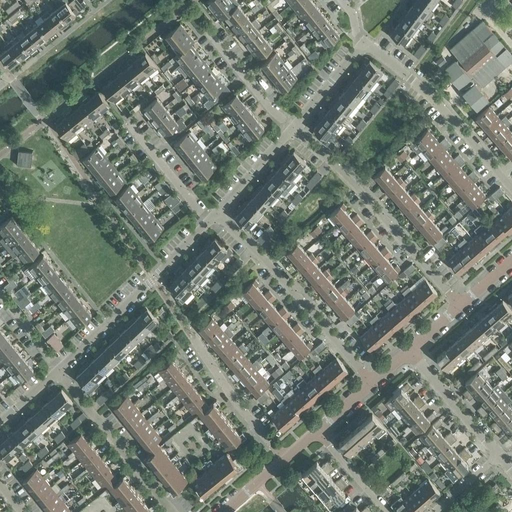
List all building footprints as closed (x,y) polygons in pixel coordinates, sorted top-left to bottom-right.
[(17,0),(11,5),(14,9),(20,4),(17,0)] [(63,4),(56,9),(68,23),(74,18),(72,16),(84,7),(85,6),(86,3),(83,1),(73,10),(64,0),(61,0),(60,1),(63,4)] [(209,0),(206,3),(213,11),(226,0),(209,0)] [(220,20),(224,17),(235,8),(234,7),(238,4),(239,3),(236,0),(226,0),(213,11),(220,20)] [(311,0),(296,0),(291,4),(298,13),(312,1),(311,0)] [(411,8),(424,18),(430,9),(418,0),(413,0),(411,2),(413,4),(411,8)] [(418,0),(430,9),(437,0),(436,0),(418,0)] [(312,1),(298,13),(304,21),(319,9),(312,1)] [(230,25),(245,13),(238,4),(234,7),(235,8),(224,17),(230,25)] [(14,9),(11,5),(6,10),(9,13),(14,9)] [(424,18),(411,8),(408,11),(406,10),(402,15),(417,26),(424,18)] [(14,13),(17,17),(22,13),(19,9),(14,13)] [(47,11),(44,13),(57,29),(60,26),(61,28),(68,23),(56,9),(50,14),(47,11)] [(319,9),(304,21),(311,29),(326,18),(319,9)] [(11,22),(17,17),(14,13),(8,18),(11,22)] [(44,19),(38,24),(49,38),(55,33),(54,31),(57,29),(44,13),(41,16),(44,19)] [(230,25),(237,33),(252,22),(245,13),(230,25)] [(417,26),(402,15),(398,20),(400,21),(397,25),(411,35),(417,26)] [(326,18),(311,29),(318,38),(333,26),(326,18)] [(237,33),(244,42),(259,30),(257,28),(261,25),(256,19),(252,22),(237,33)] [(459,58),(456,61),(456,60),(444,70),(477,108),(488,98),(480,88),(511,60),(511,54),(483,21),(451,49),(459,58)] [(173,44),(188,32),(181,23),(166,35),(173,44)] [(273,32),(277,29),(280,26),(277,23),(270,29),(273,32)] [(29,26),(26,28),(38,44),(41,41),(43,43),(49,38),(38,24),(31,29),(29,26)] [(411,35),(397,25),(395,28),(393,27),(388,32),(404,44),(411,35)] [(333,26),(318,38),(325,47),(340,35),(333,26)] [(26,28),(16,36),(30,53),(37,48),(35,46),(38,44),(26,28)] [(244,42),(251,50),(265,38),(259,30),(244,42)] [(191,44),(195,41),(188,32),(173,44),(179,52),(180,52),(191,44)] [(16,36),(7,44),(20,59),(23,56),(24,58),(30,53),(16,36)] [(265,38),(251,50),(258,59),(273,47),(265,38)] [(419,58),(427,47),(422,43),(414,54),(419,58)] [(7,49),(0,55),(11,68),(18,63),(16,61),(20,59),(7,44),(4,46),(7,49)] [(183,64),(197,52),(191,44),(180,52),(179,52),(176,55),(183,64)] [(311,53),(308,56),(312,61),(319,55),(315,50),(311,53)] [(183,64),(178,68),(185,76),(190,72),(204,60),(197,52),(183,64)] [(269,73),(283,61),(276,52),(262,64),(269,73)] [(146,53),(137,60),(149,75),(158,68),(146,53)] [(446,60),(442,56),(436,61),(440,65),(446,60)] [(128,67),(140,82),(149,75),(137,60),(128,67)] [(161,67),(163,70),(172,64),(169,60),(161,67)] [(196,81),(211,69),(204,60),(190,72),(196,81)] [(361,67),(375,80),(383,71),(370,60),(367,64),(365,63),(361,67)] [(276,81),(290,69),(283,61),(269,73),(276,81)] [(120,74),(132,89),(140,82),(128,67),(120,74)] [(356,77),(369,88),(375,80),(361,67),(357,72),(359,74),(356,77)] [(203,89),(218,77),(211,69),(196,81),(203,89)] [(276,85),(275,85),(280,92),(283,90),(284,89),(296,79),(297,78),(290,69),(276,81),(277,83),(276,85)] [(120,74),(112,81),(124,95),(132,89),(120,74)] [(208,109),(220,99),(216,94),(225,86),(218,77),(203,89),(210,98),(204,103),(208,109)] [(351,79),(347,84),(362,96),(365,99),(372,91),(369,88),(356,77),(353,81),(351,79)] [(387,89),(391,93),(400,82),(395,79),(387,89)] [(103,88),(115,103),(124,95),(112,81),(103,88)] [(362,96),(347,84),(343,89),(345,91),(342,94),(355,105),(362,96)] [(99,91),(90,98),(102,113),(111,106),(99,91)] [(229,114),(244,102),(236,94),(222,105),(229,114)] [(355,105),(342,94),(339,98),(337,96),(333,101),(348,113),(355,105)] [(102,113),(90,98),(82,105),(94,120),(102,113)] [(150,118),(165,106),(158,98),(143,110),(150,118)] [(348,113),(333,101),(329,106),(331,108),(328,111),(341,121),(348,113)] [(236,123),(250,111),(244,102),(229,114),(236,123)] [(94,120),(82,105),(73,112),(85,126),(94,120)] [(157,127),(171,115),(165,106),(150,118),(148,120),(152,125),(154,125),(155,125),(157,127)] [(489,106),(476,117),(484,126),(497,115),(489,106)] [(250,111),(236,123),(242,131),(257,119),(250,111)] [(323,113),(319,118),(337,132),(344,124),(341,121),(328,111),(325,115),(323,113)] [(73,112),(65,118),(77,133),(85,126),(73,112)] [(171,115),(157,127),(164,135),(169,131),(173,137),(187,126),(180,118),(176,121),(171,115)] [(497,115),(484,126),(491,134),(508,119),(505,116),(501,120),(497,115)] [(511,115),(508,119),(491,134),(498,142),(511,131),(507,126),(511,121),(511,115)] [(206,132),(211,128),(202,117),(197,121),(206,132)] [(428,122),(424,117),(418,122),(422,127),(428,122)] [(77,133),(65,118),(56,125),(68,140),(77,133)] [(317,124),(314,128),(322,135),(319,139),(327,145),(337,132),(319,118),(315,123),(317,124)] [(257,119),(242,131),(250,140),(264,128),(257,119)] [(192,126),(195,130),(200,125),(197,121),(192,126)] [(414,140),(410,144),(418,153),(423,149),(436,138),(431,132),(428,129),(424,132),(415,140),(414,140)] [(182,152),(197,140),(189,131),(175,143),(182,152)] [(505,150),(511,144),(511,132),(511,131),(498,142),(505,150)] [(220,135),(227,143),(231,140),(224,132),(220,135)] [(448,141),(445,137),(439,142),(436,138),(423,149),(430,157),(448,141)] [(197,140),(182,152),(189,160),(203,149),(197,140)] [(448,141),(430,157),(437,165),(450,154),(446,149),(452,145),(448,141)] [(84,142),(72,151),(77,159),(89,149),(87,145),(84,142)] [(234,145),(231,147),(236,154),(240,152),(234,145)] [(98,146),(83,158),(90,166),(105,155),(98,146)] [(34,151),(33,151),(31,152),(20,151),(17,148),(16,148),(20,152),(18,163),(16,165),(17,165),(19,164),(30,165),(33,168),(30,164),(32,153),(34,151)] [(203,149),(189,160),(195,169),(210,157),(203,149)] [(284,158),(299,171),(306,163),(294,152),(290,155),(288,154),(284,158)] [(450,154),(437,165),(444,173),(462,157),(459,153),(454,158),(450,154)] [(105,155),(90,166),(97,175),(112,163),(105,155)] [(210,157),(195,169),(203,178),(217,166),(210,157)] [(462,157),(444,173),(451,182),(464,170),(460,166),(466,161),(462,157)] [(291,179),(299,171),(284,158),(280,163),(282,165),(279,168),(291,179)] [(420,165),(414,159),(410,162),(416,169),(420,165)] [(112,163),(97,175),(99,177),(98,178),(97,180),(102,185),(104,183),(119,171),(112,163)] [(157,177),(160,175),(157,171),(153,166),(147,171),(145,168),(143,170),(149,177),(153,173),(157,177)] [(382,184),(393,175),(385,166),(372,178),(373,178),(375,181),(377,178),(382,184)] [(274,170),(270,174),(284,187),(287,190),(294,182),(291,179),(279,168),(276,171),(274,170)] [(464,170),(451,182),(458,190),(477,173),(473,170),(468,175),(464,170)] [(119,171),(104,183),(111,192),(126,180),(119,171)] [(318,171),(309,181),(310,181),(314,185),(322,175),(318,171)] [(477,173),(458,190),(465,198),(478,186),(474,182),(480,177),(477,173)] [(277,195),(284,187),(270,174),(266,179),(268,181),(264,184),(277,195)] [(167,183),(163,179),(160,175),(157,177),(160,181),(154,186),(157,191),(167,183)] [(387,194),(403,180),(400,176),(397,179),(393,175),(382,184),(387,190),(385,192),(387,194)] [(397,200),(407,191),(403,187),(406,184),(403,180),(387,194),(389,197),(392,195),(397,200)] [(170,194),(174,191),(170,187),(170,188),(167,183),(157,191),(161,195),(167,190),(170,194)] [(255,191),(270,203),(277,195),(264,184),(261,188),(259,186),(255,191)] [(122,206),(137,194),(130,185),(115,197),(122,206)] [(478,186),(465,198),(473,206),(486,195),(478,186)] [(500,187),(492,194),(496,199),(504,191),(500,187)] [(170,194),(164,200),(167,204),(177,195),(174,191),(170,194)] [(262,212),(270,203),(255,191),(251,195),(253,197),(250,200),(262,212)] [(401,211),(417,196),(414,193),(411,196),(407,191),(397,200),(401,206),(399,208),(401,211)] [(129,214),(143,202),(137,194),(122,206),(129,214)] [(181,200),(177,195),(167,204),(171,208),(181,200)] [(411,217),(421,208),(417,203),(421,200),(417,196),(401,211),(403,213),(406,211),(411,217)] [(143,202),(129,214),(136,222),(150,210),(156,206),(149,198),(143,202)] [(171,208),(174,213),(181,207),(184,205),(181,200),(171,208)] [(241,207),(255,220),(262,212),(250,200),(247,204),(245,202),(241,207)] [(338,223),(348,214),(344,209),(347,207),(343,203),(330,214),(338,223)] [(493,205),(490,208),(494,213),(497,217),(498,217),(499,218),(498,218),(509,230),(508,231),(509,232),(511,229),(511,217),(507,211),(502,215),(498,211),(495,207),(493,205)] [(248,228),(255,220),(241,207),(237,211),(239,213),(235,217),(248,228)] [(415,227),(432,213),(428,209),(425,212),(421,208),(411,217),(416,222),(413,224),(415,227)] [(142,231),(157,219),(150,210),(136,222),(142,231)] [(476,216),(472,211),(467,215),(471,220),(476,216)] [(425,233),(435,224),(432,219),(435,216),(432,213),(415,227),(418,229),(420,227),(425,233)] [(508,231),(509,230),(498,218),(499,218),(498,217),(497,217),(494,213),(490,216),(494,220),(489,224),(501,237),(508,231)] [(360,217),(357,214),(352,218),(348,214),(338,223),(345,231),(360,217)] [(0,231),(4,236),(19,224),(12,216),(0,225),(0,231)] [(360,217),(345,231),(352,239),(362,230),(358,226),(364,221),(360,217)] [(149,239),(164,228),(157,219),(142,231),(144,233),(143,234),(143,236),(147,241),(149,239)] [(19,224),(4,236),(0,239),(7,248),(26,233),(19,224)] [(430,244),(443,232),(435,224),(425,233),(430,238),(427,241),(429,243),(430,244)] [(492,244),(501,237),(489,224),(484,228),(481,224),(477,227),(492,244)] [(322,230),(318,225),(314,229),(318,234),(322,230)] [(460,233),(455,227),(452,230),(456,236),(460,233)] [(484,251),(492,244),(477,227),(474,230),(478,234),(473,238),(484,251)] [(257,239),(261,243),(270,233),(266,229),(257,239)] [(362,230),(352,239),(359,247),(375,234),(371,230),(366,235),(362,230)] [(26,233),(7,248),(14,256),(18,253),(32,241),(26,233)] [(375,234),(359,247),(366,255),(376,246),(373,242),(378,237),(375,234)] [(443,236),(434,244),(438,249),(447,241),(443,236)] [(219,257),(222,260),(232,250),(228,246),(226,248),(215,238),(212,241),(210,240),(205,244),(219,257)] [(476,258),(484,251),(473,238),(468,243),(464,238),(461,241),(476,258)] [(32,241),(18,253),(25,262),(40,250),(32,241)] [(468,266),(476,258),(461,241),(458,244),(461,248),(457,253),(468,266)] [(295,260),(305,251),(298,243),(285,254),(285,255),(287,257),(290,255),(295,260)] [(200,254),(212,265),(219,257),(205,244),(201,249),(203,250),(200,254)] [(376,246),(366,255),(373,264),(389,250),(386,246),(380,251),(376,246)] [(389,250),(373,264),(380,272),(391,263),(387,258),(392,254),(389,250)] [(299,271),(315,257),(312,253),(309,256),(305,251),(295,260),(299,266),(297,268),(299,271)] [(459,273),(468,266),(457,253),(448,260),(459,273)] [(191,260),(204,273),(212,265),(200,254),(197,257),(195,255),(191,260)] [(43,255),(25,270),(32,279),(36,275),(50,264),(43,255)] [(315,257),(299,271),(301,273),(304,271),(309,277),(319,268),(315,263),(321,258),(317,255),(315,257)] [(229,268),(229,269),(233,272),(243,262),(239,258),(229,268)] [(188,266),(185,269),(197,281),(200,284),(207,276),(204,273),(191,260),(186,264),(188,266)] [(391,263),(380,272),(388,280),(401,269),(397,265),(395,267),(391,263)] [(404,271),(407,274),(408,275),(416,268),(412,263),(404,271)] [(57,272),(50,264),(36,275),(43,284),(57,272)] [(355,274),(360,269),(356,264),(350,269),(355,274)] [(319,268),(309,277),(314,282),(311,284),(313,287),(332,271),(328,267),(323,272),(319,268)] [(176,275),(189,289),(197,281),(185,269),(182,273),(180,271),(176,275)] [(332,271),(313,287),(316,290),(318,287),(323,293),(333,284),(329,279),(333,277),(335,275),(332,271)] [(64,280),(57,272),(43,284),(49,292),(64,280)] [(173,282),(170,285),(180,296),(178,298),(182,302),(183,301),(192,292),(189,289),(176,275),(171,280),(173,282)] [(422,275),(414,282),(418,287),(429,300),(437,292),(422,275)] [(11,277),(8,280),(10,282),(4,286),(11,295),(15,293),(12,289),(17,284),(11,277)] [(71,289),(64,280),(49,292),(56,301),(71,289)] [(250,299),(260,290),(256,286),(259,284),(255,280),(243,291),(250,299)] [(328,303),(344,289),(340,285),(337,288),(333,284),(323,293),(328,299),(325,301),(328,303)] [(406,284),(404,287),(406,289),(421,307),(429,300),(418,287),(412,291),(406,284)] [(404,287),(400,290),(402,292),(406,297),(401,301),(413,314),(421,307),(406,289),(404,287)] [(11,295),(15,299),(24,292),(21,288),(15,293),(11,295)] [(71,289),(56,301),(63,309),(78,297),(71,289)] [(344,289),(328,303),(330,306),(332,304),(337,309),(348,300),(344,296),(347,293),(344,289)] [(273,294),(269,290),(264,295),(260,290),(250,299),(257,307),(273,294)] [(18,304),(27,296),(24,292),(15,299),(18,304)] [(273,294),(257,307),(264,316),(274,307),(271,302),(276,298),(273,294)] [(31,301),(27,296),(18,304),(22,308),(25,305),(31,301)] [(85,306),(78,297),(63,309),(70,317),(85,306)] [(388,297),(385,299),(387,300),(389,303),(404,321),(413,314),(401,301),(397,305),(393,301),(392,301),(389,298),(388,297)] [(342,320),(343,319),(355,309),(348,300),(337,309),(342,315),(340,317),(342,319),(341,319),(342,320)] [(387,300),(383,303),(386,306),(390,311),(385,315),(396,328),(404,321),(389,303),(387,300)] [(496,303),(493,306),(506,321),(511,315),(511,310),(503,300),(498,305),(496,303)] [(35,304),(30,308),(33,312),(38,308),(35,304)] [(92,314),(85,306),(70,317),(77,326),(92,314)] [(143,312),(139,315),(151,327),(159,320),(146,306),(141,311),(143,312)] [(274,307),(264,316),(271,324),(287,310),(284,306),(278,311),(274,307)] [(491,311),(486,315),(498,328),(506,321),(493,306),(489,309),(491,311)] [(167,312),(162,307),(157,311),(162,317),(167,312)] [(287,310),(271,324),(278,332),(289,323),(285,318),(290,314),(287,310)] [(359,317),(355,313),(346,320),(350,325),(359,318),(359,317)] [(134,317),(130,321),(143,335),(151,327),(139,315),(136,319),(134,317)] [(396,328),(385,315),(380,319),(376,315),(373,318),(388,335),(396,328)] [(486,315),(478,322),(490,335),(498,328),(486,315)] [(207,337),(220,326),(212,317),(199,328),(207,337)] [(374,325),(369,329),(380,342),(388,335),(373,318),(370,321),(374,325)] [(42,333),(46,330),(42,326),(45,323),(42,320),(39,323),(39,322),(36,325),(42,333)] [(127,327),(124,330),(135,342),(143,335),(130,321),(125,325),(127,327)] [(478,322),(470,329),(481,342),(490,335),(478,322)] [(289,323),(278,332),(285,340),(301,326),(298,323),(293,327),(289,323)] [(51,326),(46,330),(42,333),(46,337),(55,330),(51,326)] [(214,345),(231,330),(228,327),(224,330),(220,326),(207,337),(214,345)] [(301,326),(285,340),(292,348),(303,339),(299,335),(304,330),(301,326)] [(380,342),(369,329),(360,337),(372,350),(380,342)] [(470,329),(462,336),(473,349),(481,342),(470,329)] [(135,342),(124,330),(121,334),(119,332),(114,336),(127,350),(135,342)] [(221,353),(234,342),(230,337),(234,333),(231,330),(214,345),(221,353)] [(55,334),(47,339),(57,351),(64,346),(55,334)] [(0,355),(13,345),(6,336),(0,341),(0,355)] [(111,342),(108,346),(120,358),(127,350),(114,336),(110,340),(111,342)] [(462,336),(454,343),(465,356),(473,349),(462,336)] [(502,346),(509,340),(506,337),(499,343),(502,346)] [(303,339),(292,348),(300,357),(313,345),(309,341),(307,344),(303,339)] [(323,341),(314,348),(317,351),(318,353),(327,346),(323,341)] [(228,361),(245,346),(242,343),(238,347),(234,342),(221,353),(228,361)] [(454,343),(445,350),(457,364),(465,356),(454,343)] [(152,344),(144,351),(149,357),(157,350),(153,346),(152,344)] [(13,345),(0,355),(0,358),(5,365),(20,353),(13,345)] [(103,347),(98,351),(112,365),(120,358),(108,346),(105,349),(103,347)] [(235,369),(248,358),(244,353),(248,350),(245,346),(228,361),(235,369)] [(489,351),(492,355),(498,349),(496,346),(489,351)] [(457,364),(445,350),(437,358),(448,371),(457,364)] [(96,358),(92,361),(104,373),(112,365),(98,351),(94,356),(96,358)] [(486,360),(492,355),(489,351),(483,357),(486,360)] [(20,353),(5,365),(12,373),(27,361),(20,353)] [(276,362),(269,354),(266,357),(273,365),(276,362)] [(503,364),(506,361),(501,355),(497,358),(503,364)] [(331,362),(328,364),(339,377),(348,370),(337,357),(333,361),(331,362)] [(242,378),(260,363),(257,359),(252,363),(248,358),(235,369),(242,378)] [(159,371),(154,375),(159,381),(164,378),(165,379),(179,368),(172,359),(158,370),(159,371)] [(473,365),(476,369),(482,363),(479,360),(473,365)] [(12,373),(8,376),(15,385),(19,382),(34,370),(27,361),(12,373)] [(87,362),(83,366),(96,380),(104,373),(92,361),(89,364),(87,362)] [(511,368),(506,361),(503,364),(508,371),(511,368)] [(249,386),(262,374),(258,370),(262,366),(260,363),(242,378),(249,386)] [(320,364),(316,367),(331,385),(339,377),(328,364),(323,369),(320,364)] [(470,374),(476,369),(473,365),(467,371),(470,374)] [(80,372),(76,376),(87,387),(85,389),(89,393),(99,383),(96,380),(83,366),(78,371),(80,372)] [(275,378),(280,374),(284,371),(280,366),(276,369),(276,370),(272,374),(275,378)] [(331,385),(316,367),(313,370),(317,375),(312,379),(323,392),(331,385)] [(479,371),(465,382),(470,387),(463,393),(466,396),(486,379),(490,375),(489,374),(490,374),(484,367),(484,368),(483,367),(479,371)] [(186,376),(179,368),(165,379),(164,378),(159,381),(159,382),(161,385),(166,381),(172,387),(186,376)] [(257,394),(270,383),(262,374),(249,386),(257,394)] [(300,374),(296,377),(300,381),(315,399),(323,392),(312,379),(307,383),(303,379),(300,374)] [(178,394),(172,399),(175,402),(180,397),(179,396),(192,385),(186,376),(172,387),(178,394)] [(454,382),(457,385),(463,380),(461,376),(454,382)] [(486,379),(466,396),(469,400),(476,394),(480,399),(493,387),(486,379)] [(140,380),(131,387),(134,390),(137,388),(143,383),(140,380)] [(315,399),(300,381),(297,384),(300,389),(296,393),(307,406),(315,399)] [(276,382),(273,384),(276,388),(283,396),(284,396),(285,397),(288,401),(289,401),(299,413),(307,406),(296,393),(291,397),(287,393),(286,394),(276,382)] [(396,408),(409,396),(405,392),(411,386),(408,382),(388,399),(396,408)] [(493,387),(480,399),(484,403),(477,409),(480,412),(505,391),(498,383),(493,387)] [(179,396),(180,397),(186,404),(199,393),(192,385),(179,396)] [(52,395),(64,409),(73,401),(62,389),(58,392),(56,390),(52,395)] [(110,395),(107,391),(106,390),(96,400),(101,404),(110,395)] [(265,391),(257,398),(261,403),(269,396),(265,391)] [(505,391),(480,412),(484,416),(490,410),(494,415),(507,404),(511,399),(505,391)] [(206,402),(199,393),(186,404),(193,413),(197,409),(206,402)] [(64,409),(52,395),(47,399),(49,401),(45,404),(56,416),(64,409)] [(134,404),(133,403),(127,395),(114,406),(121,415),(134,404)] [(403,416),(422,399),(419,395),(413,401),(409,396),(396,408),(403,416)] [(288,401),(285,397),(281,400),(285,404),(280,408),(292,421),(300,414),(299,413),(289,401),(288,401)] [(121,415),(128,423),(141,412),(136,405),(141,401),(139,398),(133,403),(134,404),(121,415)] [(410,424),(423,412),(419,408),(425,402),(422,399),(403,416),(410,424)] [(206,430),(209,434),(227,419),(217,407),(220,404),(217,400),(209,406),(208,404),(206,402),(197,409),(199,412),(210,426),(206,430)] [(56,416),(45,404),(42,407),(40,405),(35,409),(48,423),(56,416)] [(511,409),(507,404),(494,415),(498,419),(491,425),(495,429),(511,413),(511,409)] [(376,405),(372,408),(377,414),(381,411),(376,405)] [(283,429),(292,421),(280,408),(275,413),(271,408),(268,411),(283,429)] [(48,423),(35,409),(31,413),(32,415),(29,418),(40,431),(48,423)] [(417,432),(437,415),(433,411),(427,417),(423,412),(410,424),(417,432)] [(148,421),(147,419),(141,412),(128,423),(134,432),(148,421)] [(511,413),(495,429),(498,432),(504,427),(508,431),(511,428),(511,413)] [(387,430),(373,414),(368,418),(366,416),(362,419),(375,434),(378,437),(387,430)] [(134,432),(141,440),(155,429),(149,422),(155,418),(152,415),(147,419),(148,421),(134,432)] [(178,425),(184,420),(181,416),(175,420),(178,425)] [(24,419),(19,423),(32,438),(36,443),(45,436),(40,431),(29,418),(26,421),(24,419)] [(439,418),(420,435),(427,444),(440,432),(436,428),(443,422),(439,418)] [(240,434),(227,419),(209,434),(213,438),(217,434),(227,447),(235,441),(238,444),(247,437),(242,432),(240,434)] [(375,434),(362,419),(359,422),(360,424),(356,428),(367,442),(375,434)] [(176,426),(173,422),(167,427),(171,431),(176,426)] [(32,438),(19,423),(14,428),(16,429),(13,432),(24,445),(32,438)] [(396,436),(401,432),(396,426),(391,431),(396,436)] [(367,442),(356,428),(351,432),(350,430),(346,434),(359,449),(367,442)] [(148,449),(157,441),(162,438),(155,429),(141,440),(148,449)] [(440,432),(427,444),(434,452),(454,435),(451,431),(444,437),(440,432)] [(24,445),(13,432),(9,435),(8,433),(3,438),(16,452),(24,445)] [(75,452),(88,441),(81,433),(68,444),(74,451),(68,455),(70,458),(76,454),(75,452)] [(359,449),(346,434),(342,437),(344,439),(339,443),(351,456),(359,449)] [(454,435),(434,452),(441,460),(455,449),(451,444),(457,439),(454,435)] [(16,452),(3,438),(0,440),(0,451),(7,460),(16,452)] [(396,441),(393,438),(387,443),(390,447),(396,441)] [(82,461),(95,450),(88,441),(75,452),(76,454),(82,461)] [(159,443),(157,441),(148,449),(150,451),(151,453),(144,459),(148,463),(151,461),(161,473),(179,459),(175,454),(171,458),(159,443)] [(377,452),(379,456),(386,450),(383,447),(377,452)] [(455,449),(441,460),(448,468),(468,451),(465,448),(458,453),(455,449)] [(88,469),(102,458),(95,450),(82,461),(87,468),(82,472),(84,475),(90,471),(88,469)] [(449,468),(445,472),(453,482),(458,478),(457,478),(456,476),(469,465),(465,461),(471,455),(468,451),(449,468)] [(210,458),(206,461),(221,480),(236,467),(238,470),(243,466),(236,457),(233,460),(227,452),(214,463),(210,458)] [(373,461),(379,456),(377,452),(370,458),(373,461)] [(420,464),(424,460),(420,455),(416,459),(420,464)] [(95,477),(109,466),(102,458),(88,469),(90,471),(95,477)] [(182,462),(179,459),(161,473),(173,488),(170,491),(174,496),(183,488),(180,485),(188,479),(177,466),(182,462)] [(310,482),(331,464),(328,460),(321,466),(317,461),(302,474),(310,482)] [(221,480),(206,461),(202,465),(206,469),(193,480),(199,487),(196,490),(203,499),(208,495),(206,492),(221,480)] [(415,462),(408,468),(411,471),(418,466),(415,462)] [(15,472),(19,476),(29,467),(25,463),(15,472)] [(358,468),(361,471),(368,466),(365,463),(358,468)] [(317,491),(331,478),(327,473),(334,468),(331,464),(310,482),(317,491)] [(107,483),(116,475),(109,466),(95,477),(102,486),(107,483)] [(23,480),(30,488),(44,477),(45,479),(51,474),(48,471),(43,476),(37,469),(23,480)] [(398,477),(401,480),(407,475),(404,471),(398,477)] [(126,473),(119,479),(118,477),(116,475),(107,483),(108,485),(109,486),(112,489),(120,499),(116,503),(119,507),(137,492),(127,480),(130,478),(126,473)] [(443,487),(446,484),(435,474),(432,478),(443,487)] [(51,486),(45,479),(44,477),(30,488),(37,497),(51,486)] [(324,499),(345,480),(342,477),(335,482),(331,478),(317,491),(324,499)] [(398,477),(392,482),(395,486),(401,480),(398,477)] [(429,479),(420,486),(432,499),(440,492),(429,479)] [(324,499),(331,507),(346,495),(341,490),(348,484),(345,480),(324,499)] [(51,486),(37,497),(44,505),(58,494),(59,496),(64,491),(62,488),(61,489),(56,482),(51,486)] [(496,483),(491,487),(496,493),(501,489),(496,483)] [(420,486),(412,493),(424,506),(432,499),(420,486)] [(380,493),(383,496),(389,490),(386,487),(380,493)] [(49,511),(52,511),(56,509),(64,502),(69,498),(64,491),(59,496),(58,494),(44,505),(49,511)] [(149,507),(137,492),(119,507),(122,511),(126,507),(130,511),(153,511),(156,510),(152,505),(149,507)] [(412,493),(404,500),(414,511),(416,511),(424,506),(412,493)] [(401,496),(391,505),(395,509),(395,508),(396,508),(399,511),(414,511),(404,500),(401,496)] [(64,502),(56,509),(52,511),(70,511),(71,511),(64,502)]
